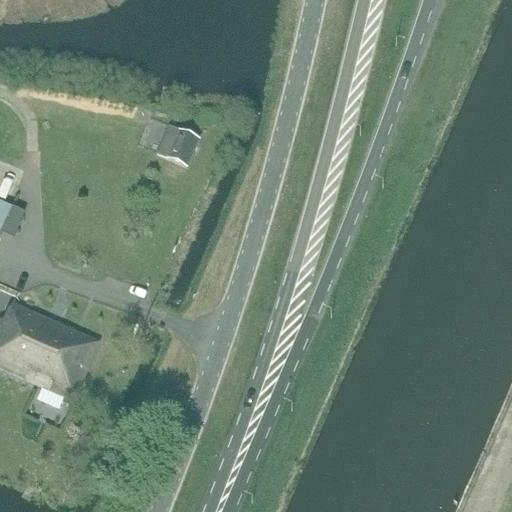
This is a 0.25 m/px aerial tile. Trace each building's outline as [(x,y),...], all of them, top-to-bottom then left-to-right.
[(132,132),(143,132),(144,113),(132,113),(132,132)] [(145,116),(145,133),(166,134),(167,117),(145,116)] [(181,133),(170,128),(157,156),(163,159),(168,161),(187,170),(200,141),(181,132),(181,133)] [(0,237),(13,209),(0,203),(0,237)] [(0,370),(73,403),(99,346),(12,307),(5,324),(2,322),(0,325),(0,370)]
